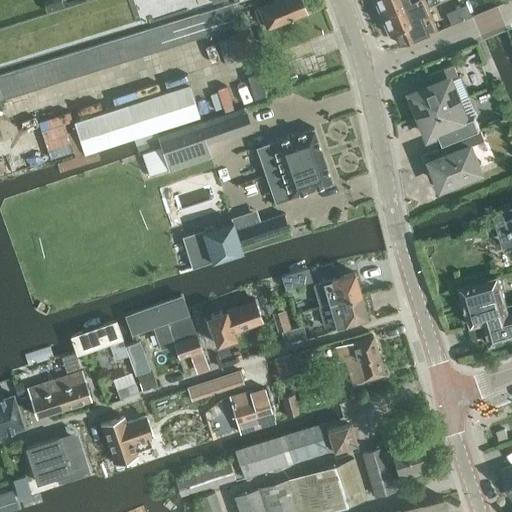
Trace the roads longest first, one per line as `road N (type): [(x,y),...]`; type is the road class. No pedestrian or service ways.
road 1 (tertiary): [(452,398),(402,248),(367,74)]
road 2 (residential): [(367,74),(511,18)]
